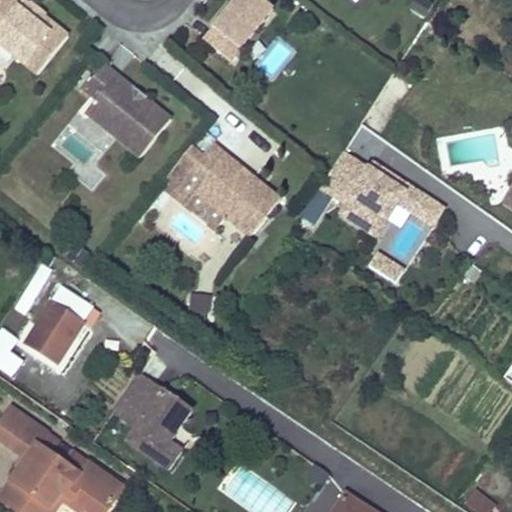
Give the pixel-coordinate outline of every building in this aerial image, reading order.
[(14,0),(0,0),(0,40),(42,74),(71,37),(46,18),(41,24),(13,1),(14,0)] [(24,0),(14,0),(13,1),(41,24),(46,18),(48,16),(36,6),(34,8),(24,0)] [(226,18),(203,47),(229,67),(272,13),(254,0),(239,0),(232,10),(235,14),(230,20),(226,18)] [(235,14),(232,10),(226,18),(230,20),(235,14)] [(145,157),(175,120),(150,100),(143,107),(115,84),(122,77),(107,65),(87,91),(99,101),(90,113),(145,157)] [(139,89),(137,90),(122,77),(115,84),(143,107),(150,100),(150,98),(139,89)] [(251,235),(281,197),(258,179),(253,185),(226,164),(231,157),(216,145),(206,159),(175,198),(219,232),(230,218),(251,235)] [(193,149),(162,188),(175,198),(206,159),(193,149)] [(231,157),(226,164),(253,185),(258,179),(231,157)] [(346,226),(378,176),(363,167),(331,217),(346,226)] [(511,188),(502,204),(511,211),(511,188)] [(411,191),(382,248),(416,265),(445,207),(411,191)] [(302,219),(314,227),(331,205),(319,196),(302,219)] [(397,287),(407,271),(377,253),(367,270),(397,287)] [(90,308),(62,290),(26,345),(55,364),(90,308)] [(195,292),(187,311),(206,319),(214,299),(195,292)] [(182,405),(130,372),(106,412),(129,426),(121,439),(162,465),(174,444),(162,437),(182,405)] [(47,433),(12,409),(0,425),(0,440),(21,455),(28,460),(20,470),(1,499),(20,511),(55,511),(79,477),(66,467),(69,462),(51,449),(49,452),(40,445),(47,433)] [(28,460),(21,455),(13,466),(20,470),(28,460)] [(308,463),(301,474),(314,482),(321,471),(308,463)] [(476,492),(465,508),(471,511),(495,511),(499,507),(476,492)] [(365,511),(345,498),(335,511),(365,511)]
